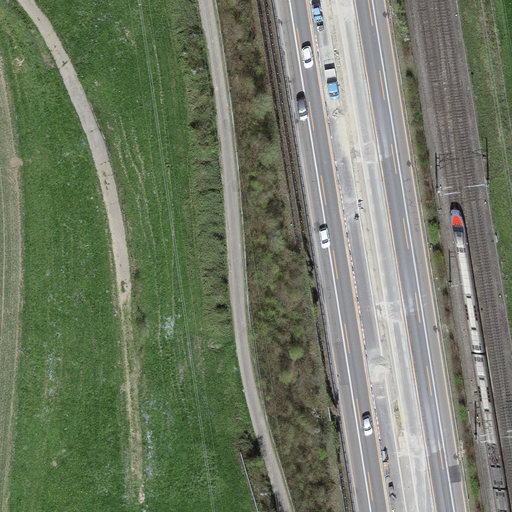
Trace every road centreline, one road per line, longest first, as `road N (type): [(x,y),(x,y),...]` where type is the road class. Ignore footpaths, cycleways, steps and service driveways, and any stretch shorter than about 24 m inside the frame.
road 1 (track): [(203,0),(228,150),(245,362),(286,511)]
road 2 (motorway): [(436,511),(354,0)]
road 3 (motorway): [(306,0),(388,511)]
road 4 (track): [(25,0),(67,71),(103,169),(124,300)]
